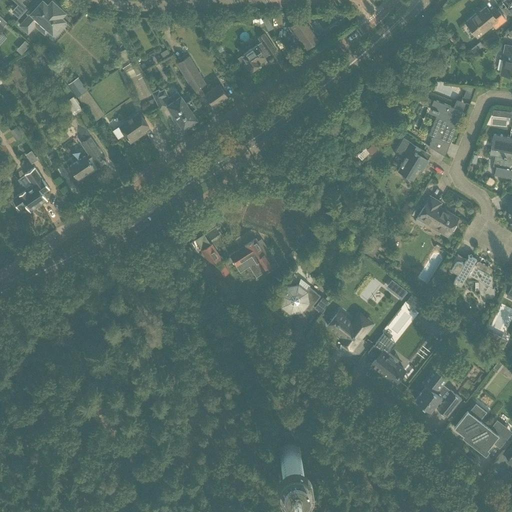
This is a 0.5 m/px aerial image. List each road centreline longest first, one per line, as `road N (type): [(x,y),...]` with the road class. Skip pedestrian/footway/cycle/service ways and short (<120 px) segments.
road 1 (residential): [(0,276),(376,20)]
road 2 (residential): [(511,511),(459,478),(249,308)]
road 3 (secondary): [(387,32),(170,195)]
road 4 (residential): [(511,244),(482,229),(487,207),(461,187),(455,170),(478,108),(511,102)]
road 5 (residential): [(257,0),(103,0)]
